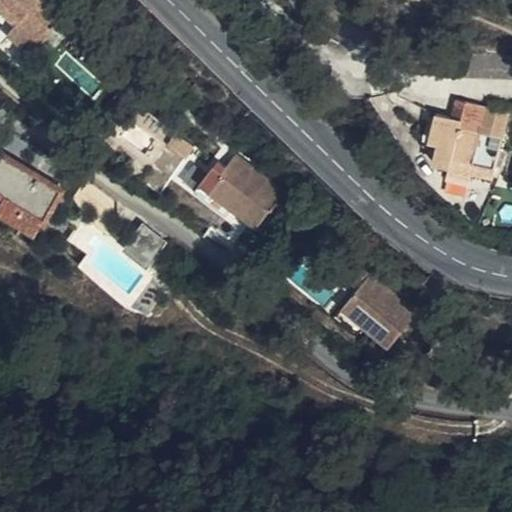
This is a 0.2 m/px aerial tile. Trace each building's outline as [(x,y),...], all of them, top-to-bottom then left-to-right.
[(63,16),(45,0),(0,0),(0,2),(1,3),(0,4),(0,20),(2,22),(0,24),(0,41),(23,62),(63,16)] [(457,96),(453,113),(464,115),(469,99),(457,96)] [(464,115),(453,113),(438,109),(433,130),(426,129),(423,140),(436,157),(453,161),(455,155),(496,164),(509,110),(469,99),(464,115)] [(111,124),(105,119),(94,133),(101,137),(111,124)] [(193,145),(175,131),(167,142),(185,156),(193,145)] [(0,182),(7,187),(44,211),(59,187),(0,149),(0,182)] [(238,152),(211,188),(235,206),(258,224),(285,189),(238,152)] [(455,155),(453,161),(452,165),(473,169),(494,174),(496,164),(455,155)] [(94,183),(86,177),(74,192),(83,206),(96,220),(109,230),(117,220),(116,199),(94,183)] [(235,206),(211,188),(202,181),(197,188),(229,213),(235,206)] [(44,211),(7,187),(0,197),(0,205),(34,228),(46,212),(44,211)] [(148,262),(167,238),(142,218),(124,243),(148,262)] [(260,263),(233,243),(226,254),(256,276),(260,263)] [(353,282),(359,286),(372,271),(366,265),(353,282)] [(372,271),(359,286),(344,304),(367,324),(391,343),(418,309),(372,271)] [(367,324),(344,304),(338,311),(361,331),(367,324)]
